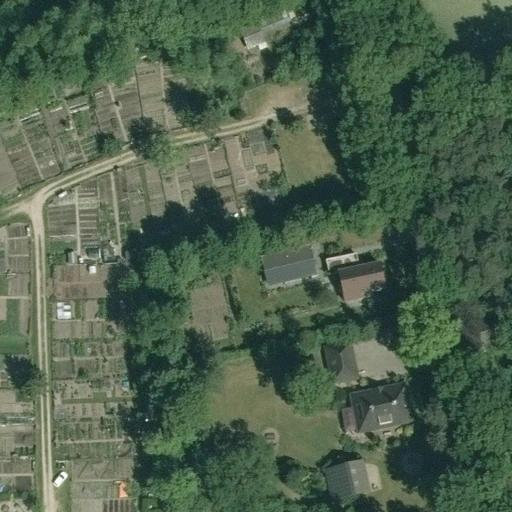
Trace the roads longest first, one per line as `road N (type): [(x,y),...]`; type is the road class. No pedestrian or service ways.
road 1 (track): [(36,201),(163,144),(392,94)]
road 2 (residential): [(484,511),(417,196)]
road 3 (track): [(48,511),(36,201)]
road 4 (track): [(417,196),(372,0)]
